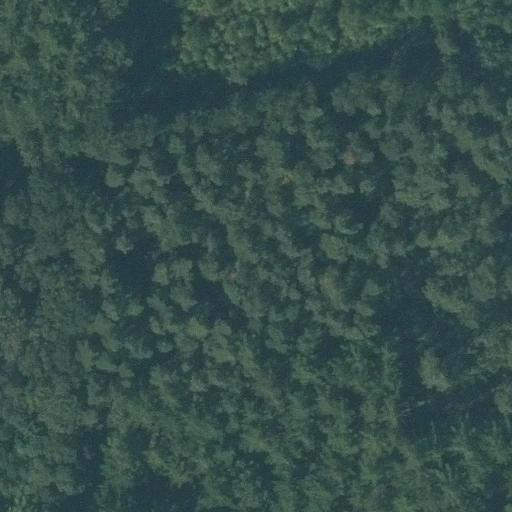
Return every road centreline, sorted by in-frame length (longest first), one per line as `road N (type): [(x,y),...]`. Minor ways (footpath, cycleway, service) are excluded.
road 1 (unclassified): [(0,489),(511,390)]
road 2 (track): [(92,0),(46,477)]
road 3 (track): [(83,97),(432,0)]
